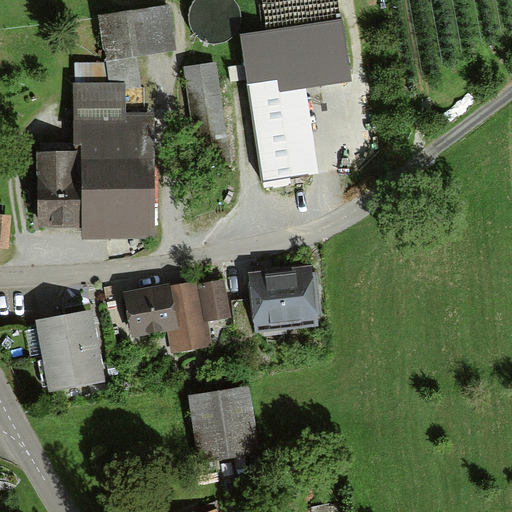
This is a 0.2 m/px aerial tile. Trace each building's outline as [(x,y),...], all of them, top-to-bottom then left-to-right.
[(197,35),(205,40),(214,42),(222,41),(230,37),(236,31),(239,23),(239,12),(235,2),(232,0),(196,0),(192,7),(190,17),(191,26),(197,35)] [(167,5),(99,17),(108,62),(138,56),(175,49),(167,5)] [(349,82),(339,22),(242,38),(265,178),(318,169),(314,142),(305,89),(349,82)] [(142,87),(138,56),(108,62),(75,63),(75,83),(109,83),(125,83),(126,89),(142,87)] [(228,133),(216,62),(183,68),(194,138),(228,133)] [(84,239),(156,238),(154,113),(126,113),(126,89),(125,83),(109,83),(75,83),(74,83),(75,153),(38,154),(39,228),(84,227),(84,239)] [(11,218),(0,216),(0,248),(8,249),(11,218)] [(314,273),(313,266),(299,268),(249,273),(252,298),(255,331),(319,324),(318,318),(324,318),(319,272),(314,273)] [(171,283),(124,293),(132,338),(168,332),(172,355),(212,348),(207,322),(233,317),(226,279),(198,285),(197,281),(172,286),(171,283)] [(255,331),(252,298),(233,300),(237,340),(256,338),(255,331)] [(92,311),(35,321),(50,393),(106,382),(101,358),(96,333),(92,311)] [(250,389),(189,399),(199,462),(260,452),(250,389)]
